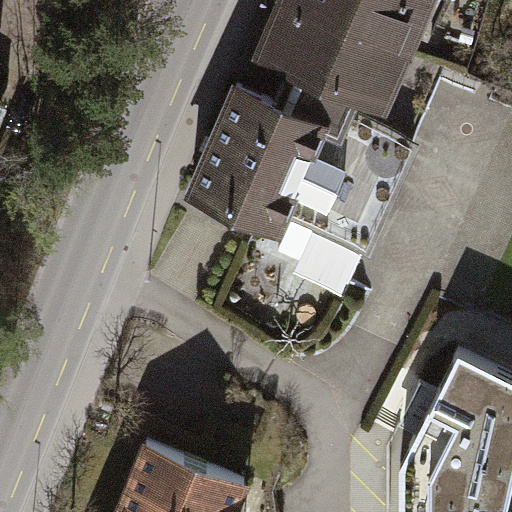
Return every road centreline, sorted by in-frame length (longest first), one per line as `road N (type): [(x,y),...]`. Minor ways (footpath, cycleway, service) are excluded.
road 1 (residential): [(338,406),(482,97)]
road 2 (residential): [(85,265),(338,406)]
road 3 (secondary): [(85,265),(199,0)]
road 4 (secondary): [(0,475),(85,265)]
